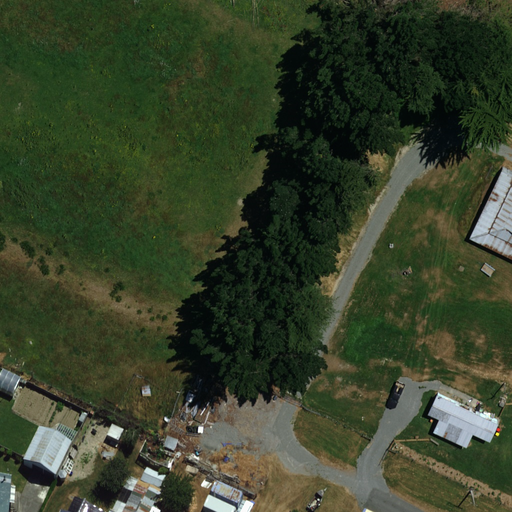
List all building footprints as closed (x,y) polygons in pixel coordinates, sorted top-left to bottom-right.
[(511,172),(499,166),(466,233),(511,255),(511,172)] [(0,379),(0,393),(15,400),(20,389),(0,379)] [(436,391),(425,415),(435,420),(430,431),(467,447),(473,435),(489,442),(499,419),(436,391)] [(93,419),(82,440),(97,448),(108,427),(93,419)] [(314,419),(305,434),(338,455),(348,439),(314,419)] [(126,438),(111,429),(97,453),(112,462),(126,438)] [(41,433),(23,468),(55,485),(73,450),(41,433)] [(80,448),(69,469),(85,477),(95,456),(80,448)] [(13,511),(14,503),(0,503),(0,511),(13,511)]
